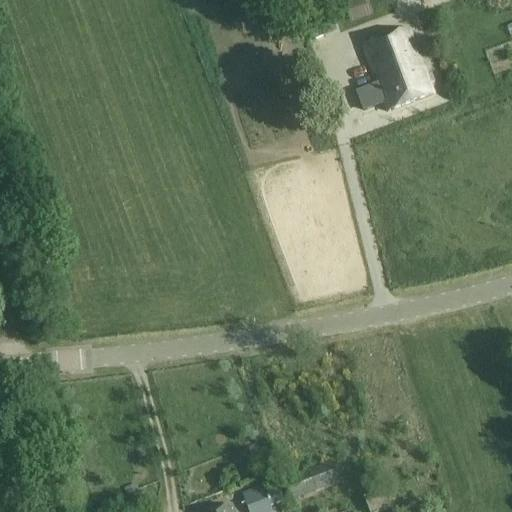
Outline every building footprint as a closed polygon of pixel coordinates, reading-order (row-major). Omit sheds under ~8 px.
[(324,12),(303,20),(313,43),(333,35),(324,12)] [(363,48),(377,85),(357,93),(364,111),(383,103),(387,113),(433,95),(429,85),(434,83),(431,75),(426,77),(408,30),(363,48)] [(293,502),(340,483),(332,463),(284,482),(293,502)] [(270,508),(265,493),(263,489),(243,498),(248,511),(270,511),(272,511),(270,508)] [(265,493),(270,508),(272,507),(272,506),(283,502),(278,489),(265,493)]
